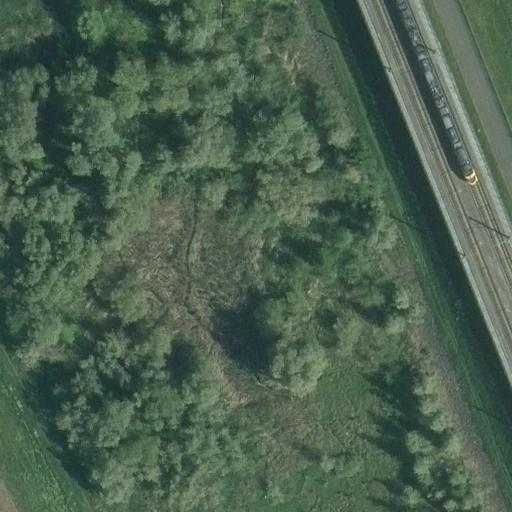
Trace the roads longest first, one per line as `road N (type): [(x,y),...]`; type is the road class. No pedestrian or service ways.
road 1 (track): [(511,493),(313,0)]
road 2 (track): [(0,351),(88,511)]
